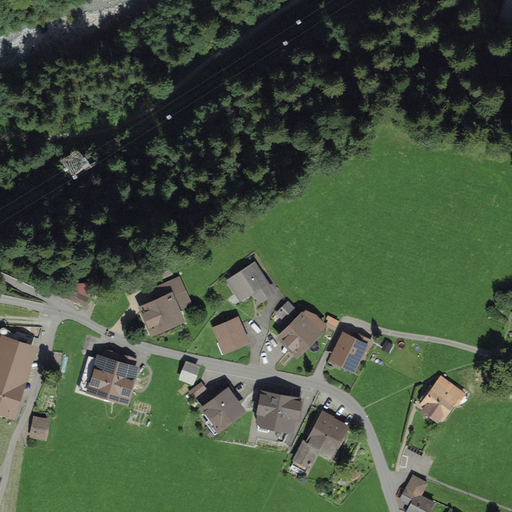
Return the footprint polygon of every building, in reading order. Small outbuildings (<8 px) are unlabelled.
[(511,0),(505,0),(502,25),(511,26),(511,0)] [(252,259),(228,274),(239,291),(252,282),(260,294),(270,288),(252,259)] [(63,293),(79,301),(89,278),(71,279),(63,293)] [(160,303),(141,311),(152,336),(181,323),(176,313),(188,308),(177,281),(155,291),(160,303)] [(291,321),(280,332),(295,346),(314,327),(286,298),(277,307),(291,321)] [(235,322),(212,332),(222,355),(245,345),(235,322)] [(36,343),(0,331),(0,413),(13,417),(36,343)] [(333,359),(351,368),(362,346),(367,349),(370,342),(347,331),(333,359)] [(134,365),(99,353),(88,386),(124,398),(134,365)] [(501,362),(486,362),(486,377),(501,377),(501,362)] [(198,369),(185,364),(180,378),(193,383),(198,369)] [(455,388),(438,375),(419,401),(436,413),(455,388)] [(202,383),(190,392),(195,398),(206,388),(202,383)] [(200,404),(213,394),(208,388),(195,398),(200,404)] [(300,396),(261,389),(255,423),(294,430),(300,396)] [(240,415),(225,393),(199,411),(214,433),(240,415)] [(343,420),(319,407),(289,461),(301,468),(315,442),(327,448),(343,420)] [(43,416),(33,414),(30,432),(40,433),(43,416)] [(409,471),(404,483),(420,490),(425,478),(409,471)] [(404,507),(413,511),(421,511),(430,496),(420,490),(404,483),(399,493),(409,498),(404,507)]
